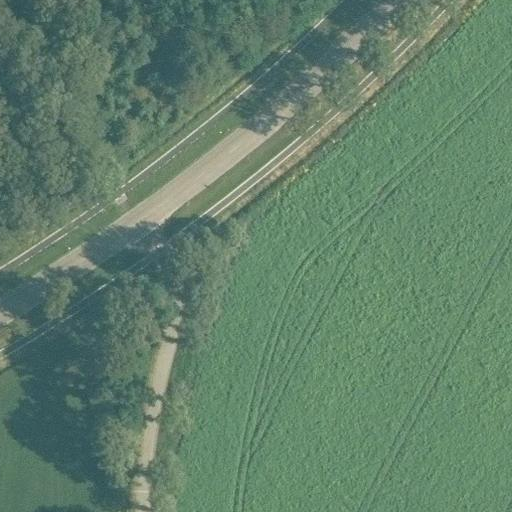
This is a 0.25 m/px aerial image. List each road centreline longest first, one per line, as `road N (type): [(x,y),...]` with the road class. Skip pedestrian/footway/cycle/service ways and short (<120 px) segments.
road 1 (tertiary): [(140,221),(258,128),(398,0)]
road 2 (unclassified): [(141,511),(146,427),(174,298),(171,274),(140,221)]
road 3 (tertiary): [(0,313),(140,221)]
